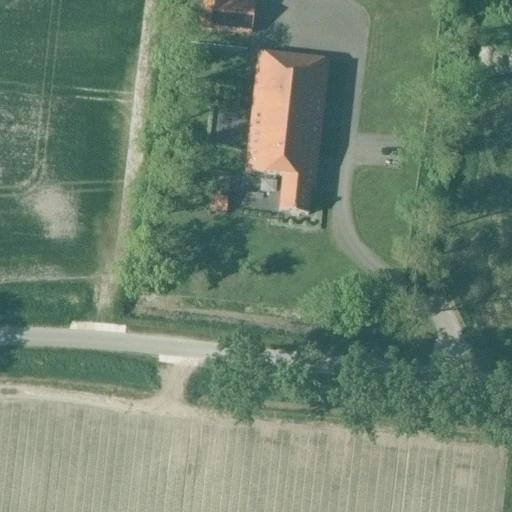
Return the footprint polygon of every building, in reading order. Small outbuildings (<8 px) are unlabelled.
[(197,0),(195,30),(251,35),(253,5),(227,3),(227,0),(197,0)] [(245,173),(282,178),(279,213),(308,216),(311,190),(315,191),(329,62),(258,54),(245,173)] [(210,86),(191,85),(191,133),(209,133),(210,86)] [(206,168),(205,146),(187,146),(188,169),(206,168)] [(194,211),(198,179),(181,176),(177,209),(194,211)]
